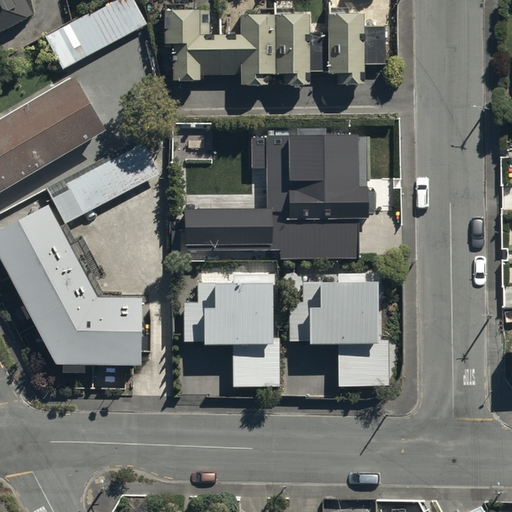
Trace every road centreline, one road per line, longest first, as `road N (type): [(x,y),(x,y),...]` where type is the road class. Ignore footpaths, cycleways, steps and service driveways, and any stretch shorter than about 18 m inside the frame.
road 1 (unclassified): [(451,454),(446,0)]
road 2 (unclassified): [(18,444),(451,454)]
